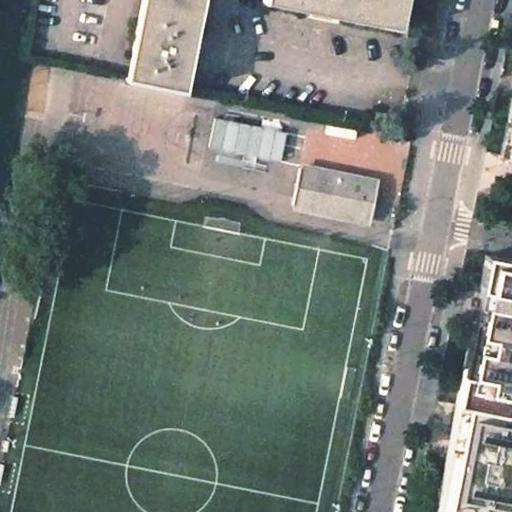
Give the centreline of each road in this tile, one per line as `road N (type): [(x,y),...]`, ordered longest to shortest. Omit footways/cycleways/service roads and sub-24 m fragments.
road 1 (residential): [(377,511),(436,220)]
road 2 (residential): [(436,220),(478,0)]
road 3 (unknown): [(429,92),(224,65)]
road 4 (unknown): [(224,65),(127,34),(118,0)]
